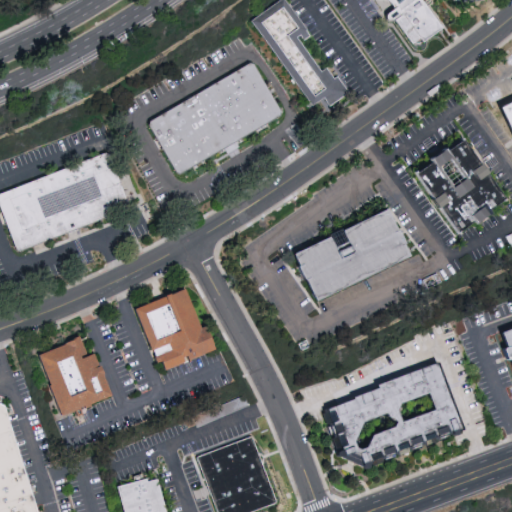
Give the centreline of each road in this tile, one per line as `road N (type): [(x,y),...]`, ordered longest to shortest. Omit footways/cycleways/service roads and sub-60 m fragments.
road 1 (tertiary): [(193,245),(511,19)]
road 2 (residential): [(318,511),(285,415),(193,245)]
road 3 (tertiary): [(0,329),(193,245)]
road 4 (primary): [(0,93),(165,0)]
road 5 (tertiary): [(511,465),(390,511)]
